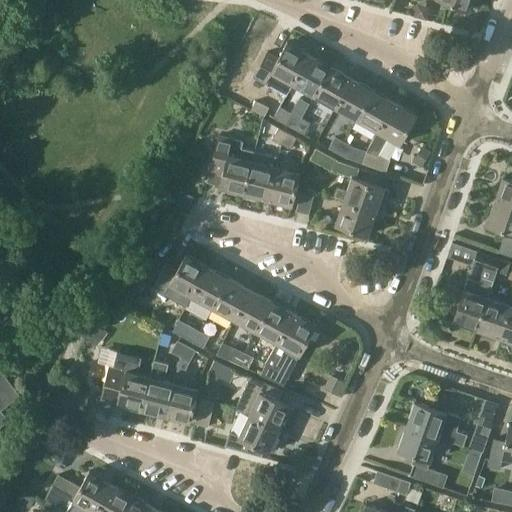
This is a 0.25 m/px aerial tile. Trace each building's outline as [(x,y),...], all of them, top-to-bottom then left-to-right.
[(444,0),(468,10),(472,0),(444,0)] [(292,83),(308,53),(286,41),(277,55),(267,50),(254,74),(274,85),(279,76),(292,83)] [(312,95),(329,64),(308,53),(292,83),(312,95)] [(334,107),(351,77),(329,64),(312,95),(334,107)] [(356,119),(372,88),(351,77),(334,107),(356,119)] [(377,130),(393,100),(372,88),(356,119),(377,130)] [(262,116),(264,113),(267,106),(255,100),(250,109),(262,116)] [(393,100),(377,130),(366,150),(378,155),(388,136),(399,142),(415,112),(393,100)] [(293,129),(300,117),(280,106),(273,118),(293,129)] [(300,117),(293,129),(304,134),(310,123),(300,117)] [(285,134),(286,132),(278,127),(271,139),(280,144),(285,134)] [(243,194),(252,160),(238,157),(242,139),(218,133),(206,182),(219,185),(218,187),(243,194)] [(280,144),(279,145),(289,150),(295,139),(285,134),(280,144)] [(337,152),(343,142),(335,137),(329,148),(337,152)] [(343,142),(337,152),(346,157),(351,146),(343,142)] [(308,158),(331,171),(337,160),(314,148),(308,158)] [(391,159),(378,155),(366,150),(361,162),(387,171),(391,159)] [(421,166),(430,154),(424,150),(415,162),(421,166)] [(266,199),(274,166),(252,160),(243,194),(266,199)] [(274,166),(266,199),(291,205),(299,172),(274,166)] [(343,199),(376,211),(384,189),(352,177),(343,199)] [(494,200),(511,206),(511,180),(502,177),(494,200)] [(310,215),(317,190),(302,187),(296,211),(310,215)] [(186,208),(192,195),(177,188),(171,201),(186,208)] [(367,235),(376,211),(343,199),(335,223),(367,235)] [(511,244),(511,206),(494,200),(486,223),(501,229),(497,239),(511,244)] [(497,269),(501,258),(475,249),(470,263),(496,272),(497,269)] [(190,296),(206,266),(184,254),(176,269),(165,262),(152,287),(163,293),(168,284),(190,296)] [(510,261),(501,258),(497,269),(506,272),(510,261)] [(470,263),(452,320),(475,328),(487,296),(496,272),(470,263)] [(211,308),(228,277),(206,266),(190,296),(211,308)] [(233,319),(249,289),(228,277),(211,308),(233,319)] [(137,278),(133,286),(143,290),(147,283),(137,278)] [(254,331),(271,300),(249,289),(233,319),(254,331)] [(498,336),(510,303),(487,296),(475,328),(498,336)] [(276,342),(292,312),(271,300),(254,331),(276,342)] [(511,304),(510,303),(498,336),(511,340),(511,304)] [(106,331),(84,312),(72,326),(93,345),(106,331)] [(292,312),(276,342),(264,363),(259,374),(282,384),(314,324),(292,312)] [(193,342),(199,331),(190,326),(184,337),(193,342)] [(199,331),(193,342),(201,346),(207,336),(199,331)] [(178,355),(184,345),(176,340),(170,350),(178,355)] [(184,345),(178,355),(187,362),(195,350),(184,345)] [(236,363),(242,353),(233,348),(227,359),(236,363)] [(140,410),(149,376),(136,373),(139,359),(115,353),(111,370),(107,369),(99,400),(140,410)] [(242,353),(236,363),(246,368),(251,358),(242,353)] [(235,389),(242,372),(204,358),(198,375),(235,389)] [(163,416),(171,382),(163,380),(167,363),(153,359),(152,363),(149,376),(140,410),(163,416)] [(0,425),(8,419),(0,409),(20,394),(0,369),(0,425)] [(249,413),(280,428),(291,407),(259,392),(264,382),(247,375),(234,408),(248,413),(249,413)] [(171,382),(163,416),(188,422),(197,388),(171,382)] [(69,424),(78,396),(53,389),(44,416),(69,424)] [(207,427),(214,402),(201,398),(195,424),(207,427)] [(406,425),(454,442),(457,433),(441,427),(446,413),(414,402),(406,425)] [(308,432),(299,429),(305,413),(290,408),(277,449),(300,456),(308,432)] [(255,446),(269,452),(280,428),(249,413),(237,437),(228,433),(223,446),(251,453),(255,446)] [(489,426),(478,422),(470,447),(482,450),(489,426)] [(499,469),(502,458),(511,460),(511,423),(508,423),(505,440),(493,438),(487,466),(499,469)] [(450,452),(454,442),(406,425),(397,449),(415,455),(408,475),(443,487),(446,476),(426,469),(434,446),(450,452)] [(395,491),(400,478),(376,470),(372,482),(395,491)] [(88,511),(93,511),(109,484),(88,472),(80,486),(57,474),(39,508),(46,511),(52,511),(56,506),(67,511),(71,503),(88,511)] [(400,478),(395,491),(405,495),(410,482),(400,478)] [(121,511),(130,495),(109,484),(93,511),(121,511)] [(148,511),(151,507),(130,495),(121,511),(148,511)] [(388,495),(383,510),(387,511),(393,497),(388,495)]
